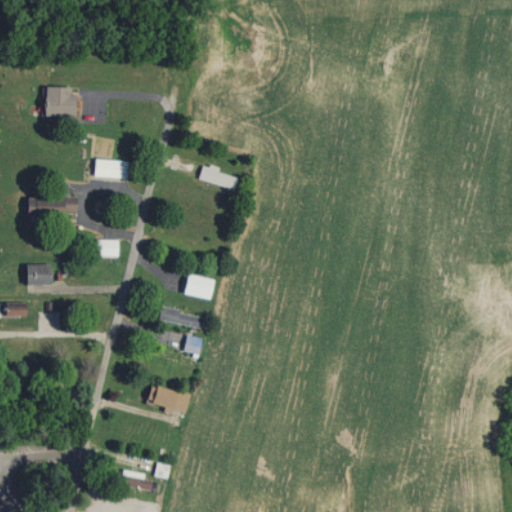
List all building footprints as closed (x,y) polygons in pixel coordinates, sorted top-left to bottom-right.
[(72,86),(42,86),(42,114),(72,114),(72,86)] [(125,177),(125,158),(92,158),(92,177),(125,177)] [(235,174),(199,164),(195,178),(231,188),(235,174)] [(63,194),(32,194),(32,218),(62,219),(63,194)] [(115,255),(115,239),(94,239),(94,255),(115,255)] [(48,263),(23,263),(23,283),(48,283),(48,263)] [(207,298),(210,277),(183,273),(179,293),(207,298)] [(203,316),(159,305),(156,318),(200,329),(203,316)] [(22,315),(22,306),(2,306),(2,315),(22,315)] [(195,355),(200,338),(184,334),(179,351),(195,355)] [(183,411),(187,392),(152,384),(148,403),(183,411)] [(164,477),(166,464),(154,462),(152,475),(164,477)] [(148,488),(149,478),(119,475),(118,485),(148,488)] [(126,504),(126,495),(107,494),(107,511),(113,511),(146,511),(147,505),(126,504)]
